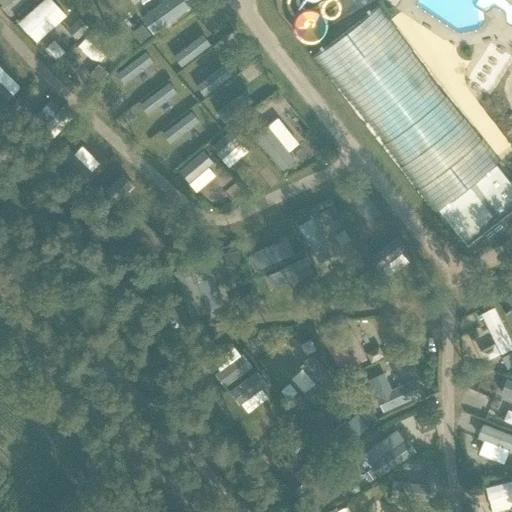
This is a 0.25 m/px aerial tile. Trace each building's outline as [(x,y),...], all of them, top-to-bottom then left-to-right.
[(59,0),(42,0),(19,20),(53,61),(64,51),(55,41),(65,33),(73,42),(86,32),(59,0)] [(131,0),(153,33),(203,1),(202,0),(131,0)] [(378,6),(312,58),(433,213),(437,209),(466,246),(511,210),(511,186),(494,164),(499,161),(378,6)] [(203,32),(173,55),(182,66),(211,43),(203,32)] [(83,39),(77,50),(100,63),(107,52),(83,39)] [(0,90),(10,100),(31,78),(0,48),(0,90)] [(123,82),(154,62),(147,51),(116,72),(123,82)] [(225,61),(197,84),(206,95),(234,72),(225,61)] [(97,65),(89,74),(98,82),(106,73),(97,65)] [(169,80),(141,104),(152,116),(179,92),(169,80)] [(227,122),(249,101),(241,93),(219,113),(227,122)] [(163,131),(171,144),(201,123),(193,110),(163,131)] [(254,135),(277,166),(302,147),(279,116),(254,135)] [(113,152),(102,142),(94,150),(85,141),(64,163),(84,183),(113,152)] [(220,155),(248,188),(259,178),(230,146),(220,155)] [(178,173),(209,208),(236,183),(204,149),(178,173)] [(329,208),(319,214),(325,225),(335,219),(329,208)] [(314,216),(298,225),(319,263),(335,253),(314,216)] [(382,227),(364,241),(383,266),(401,252),(382,227)] [(247,255),(254,271),(296,253),(290,237),(247,255)] [(238,253),(223,256),(226,266),(240,264),(238,253)] [(271,290),(314,275),(308,258),(265,273),(271,290)] [(206,259),(173,272),(174,275),(191,320),(193,319),(208,313),(208,312),(223,306),(211,276),(213,276),(206,259)] [(501,354),(511,347),(511,339),(494,306),(479,314),(501,354)] [(342,329),(322,337),(334,365),(369,351),(362,334),(347,341),(342,329)] [(394,339),(383,345),(388,352),(398,346),(394,339)] [(237,348),(212,369),(226,385),(251,364),(237,348)] [(511,353),(501,358),(507,369),(511,366),(511,353)] [(312,355),(290,375),(307,393),(328,373),(312,355)] [(238,403),(268,385),(258,369),(228,388),(238,403)] [(358,374),(347,379),(352,390),(363,385),(358,374)] [(419,396),(412,381),(390,391),(383,374),(368,380),(382,412),(419,396)] [(511,396),(511,378),(509,377),(502,391),(511,396)] [(299,397),(290,404),(295,412),(305,404),(299,397)] [(345,422),(323,439),(337,457),(359,440),(345,422)] [(511,451),(511,434),(484,422),(477,437),(511,451)] [(310,423),(303,428),(312,440),(320,434),(310,423)] [(364,448),(374,473),(414,456),(404,432),(364,448)] [(319,507),(342,489),(317,458),(294,475),(319,507)] [(344,461),(336,466),(343,477),(351,471),(344,461)]
